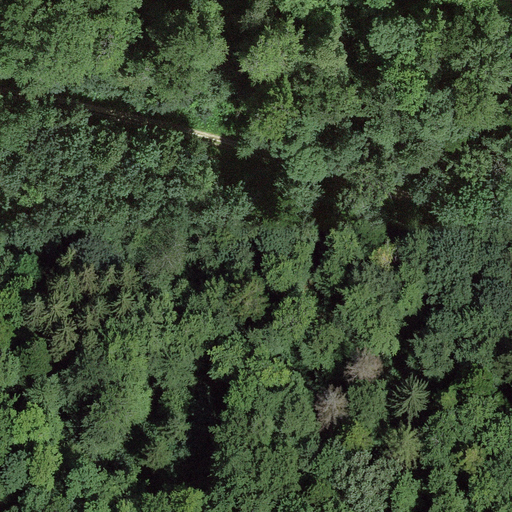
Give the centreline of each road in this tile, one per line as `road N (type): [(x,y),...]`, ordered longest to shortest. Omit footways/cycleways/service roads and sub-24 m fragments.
road 1 (track): [(511,229),(0,92)]
road 2 (track): [(133,511),(0,403)]
